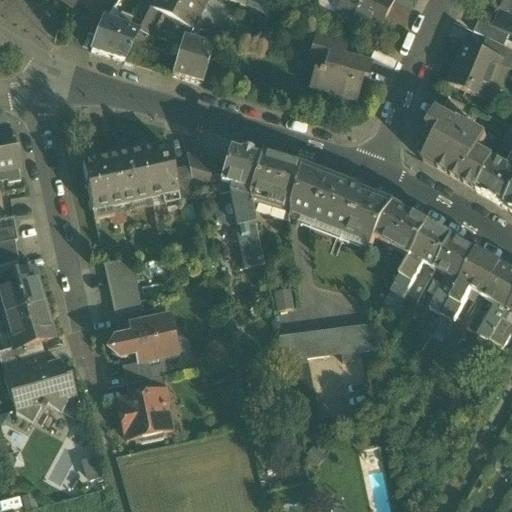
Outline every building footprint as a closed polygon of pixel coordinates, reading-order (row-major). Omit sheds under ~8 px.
[(55,0),(72,11),(79,0),(55,0)] [(154,0),(150,10),(160,16),(169,20),(176,6),(177,6),(179,3),(180,4),(181,0),(154,0)] [(181,0),(180,4),(179,3),(177,6),(176,6),(169,20),(192,32),(208,37),(222,6),(208,0),(181,0)] [(247,1),(245,0),(231,0),(231,2),(244,9),(247,1)] [(394,2),(390,0),(320,0),(317,8),(378,37),(394,2)] [(511,0),(506,0),(493,27),(501,32),(495,45),(503,49),(509,37),(511,38),(511,0)] [(138,35),(124,63),(135,67),(150,36),(160,16),(150,10),(138,35)] [(169,20),(160,16),(150,36),(166,43),(167,39),(181,45),(182,41),(188,43),(192,32),(169,20)] [(138,35),(103,21),(91,53),(124,63),(138,35)] [(493,27),(480,21),(473,35),(495,45),(501,32),(493,27)] [(284,27),(275,23),(269,35),(278,39),(284,27)] [(342,42),(317,30),(312,50),(328,55),(329,54),(338,57),(342,42)] [(188,43),(182,41),(181,45),(172,78),(202,87),(213,50),(188,43)] [(503,62),(465,45),(448,86),(486,103),(503,62)] [(338,57),(329,54),(328,55),(323,74),(319,73),(314,92),(356,104),(368,66),(338,57)] [(474,111),(449,100),(440,116),(459,126),(459,125),(464,128),(474,111)] [(464,128),(459,125),(459,126),(440,116),(426,141),(434,145),(423,164),(476,193),(494,162),(479,154),(487,140),(470,130),(469,131),(464,128)] [(3,132),(0,132),(0,189),(6,188),(7,191),(20,189),(17,175),(16,175),(13,161),(12,161),(10,150),(8,150),(5,134),(3,132)] [(169,148),(82,166),(94,220),(115,216),(114,208),(163,198),(165,206),(180,202),(174,174),(169,148)] [(259,159),(231,150),(220,184),(233,188),(249,193),(259,159)] [(224,169),(186,158),(189,171),(192,185),(218,193),(224,169)] [(300,170),(259,159),(249,193),(248,197),(252,215),(258,213),(289,222),(289,217),(288,209),(300,170)] [(511,171),(509,170),(494,162),(476,193),(504,209),(511,195),(511,171)] [(316,177),(300,170),(288,209),(289,217),(301,222),(342,237),(359,193),(316,177)] [(189,171),(174,174),(180,202),(195,199),(192,185),(189,171)] [(233,188),(220,184),(218,193),(221,200),(230,198),(233,188)] [(249,193),(233,188),(230,198),(238,231),(254,228),(252,215),(248,197),(249,193)] [(359,193),(342,237),(370,248),(375,240),(394,207),(359,193)] [(236,228),(230,198),(221,200),(213,212),(216,222),(227,230),(236,228)] [(430,227),(394,207),(375,240),(411,260),(412,258),(430,227)] [(0,222),(0,245),(14,243),(14,244),(17,243),(13,221),(0,222)] [(454,241),(430,227),(412,258),(421,264),(436,272),(454,241)] [(254,228),(238,231),(247,272),(263,269),(254,228)] [(454,241),(436,272),(451,281),(460,286),(478,254),(454,241)] [(0,245),(0,268),(8,266),(8,267),(18,264),(14,244),(14,243),(0,245)] [(502,268),(478,254),(460,286),(469,291),(485,300),(502,268)] [(411,260),(400,278),(413,286),(422,269),(419,267),(421,264),(412,258),(411,260)] [(129,260),(104,266),(115,318),(141,313),(129,260)] [(0,268),(0,280),(11,277),(8,267),(8,266),(0,268)] [(511,308),(511,273),(502,268),(485,300),(500,309),(509,314),(511,308)] [(11,277),(0,280),(0,300),(5,317),(43,306),(33,271),(11,277)] [(413,286),(400,278),(392,294),(405,301),(413,286)] [(449,286),(446,284),(436,301),(448,308),(460,286),(451,281),(449,286)] [(460,286),(448,308),(460,315),(469,298),(466,296),(469,291),(460,286)] [(287,290),(271,293),(275,314),(291,311),(287,290)] [(448,308),(436,301),(430,312),(442,318),(448,308)] [(43,306),(5,317),(14,350),(15,352),(32,347),(53,340),(43,306)] [(460,315),(448,308),(442,318),(452,324),(454,325),(460,315)] [(497,313),(495,312),(485,328),(497,335),(498,334),(509,314),(500,309),(497,313)] [(141,313),(115,318),(118,329),(128,327),(143,324),(141,313)] [(511,315),(509,314),(498,334),(509,340),(511,335),(511,315)] [(452,324),(442,318),(433,333),(444,339),(452,324)] [(143,324),(128,327),(130,336),(145,333),(143,324)] [(373,326),(338,330),(341,356),(376,351),(373,326)] [(497,335),(485,328),(480,338),(491,345),(497,335)] [(338,330),(291,336),(294,362),(306,361),(341,356),(338,330)] [(173,337),(153,341),(151,331),(145,333),(130,336),(116,339),(114,340),(112,341),(111,343),(110,346),(109,349),(110,352),(111,355),(112,357),(114,358),(117,359),(120,360),(135,357),(136,364),(147,362),(148,367),(158,365),(157,362),(177,358),(173,337)] [(509,340),(498,334),(497,335),(491,345),(503,351),(509,340)] [(306,361),(294,362),(291,336),(278,339),(300,442),(322,437),(306,361)] [(14,350),(1,354),(5,367),(30,359),(36,358),(32,347),(15,352),(14,350)] [(511,364),(511,354),(506,351),(498,366),(508,371),(511,364)] [(5,367),(1,368),(4,380),(33,372),(33,371),(30,359),(5,367)] [(33,372),(4,380),(15,418),(40,410),(45,413),(47,409),(60,416),(68,403),(77,400),(71,379),(66,380),(62,368),(55,370),(50,377),(46,378),(43,368),(33,371),(33,372)] [(163,380),(127,388),(129,400),(162,393),(166,393),(163,380)] [(129,400),(126,401),(126,405),(121,412),(122,416),(118,417),(123,441),(137,438),(143,442),(171,436),(165,407),(161,407),(158,394),(162,393),(129,400)] [(366,479),(383,478),(382,449),(365,450),(366,479)]
